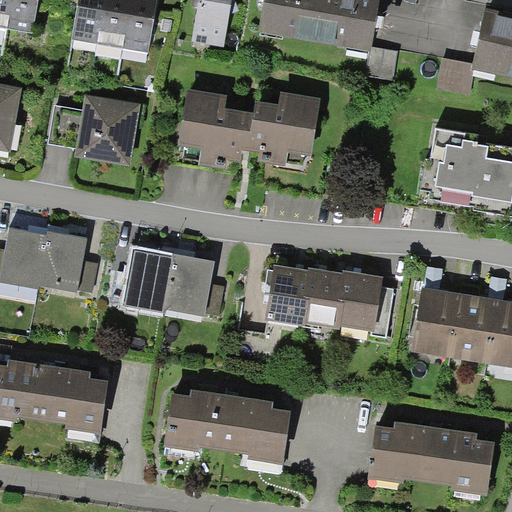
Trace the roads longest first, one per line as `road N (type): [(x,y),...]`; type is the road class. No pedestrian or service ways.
road 1 (residential): [(0,184),(208,226),(511,259)]
road 2 (residential): [(0,473),(274,511)]
